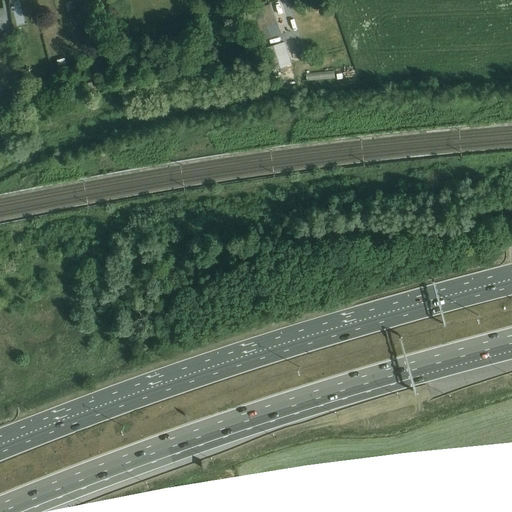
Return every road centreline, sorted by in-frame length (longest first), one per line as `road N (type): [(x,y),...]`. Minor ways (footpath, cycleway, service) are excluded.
road 1 (motorway): [(0,507),(295,400),(511,338)]
road 2 (motorway): [(511,287),(236,366),(0,453)]
